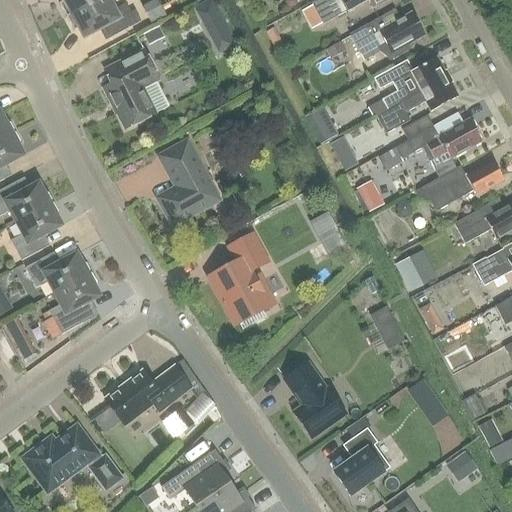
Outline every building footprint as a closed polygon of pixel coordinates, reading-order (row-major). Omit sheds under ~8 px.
[(66,18),(99,0),(62,0),(63,2),(59,4),(66,18)] [(109,0),(99,0),(66,18),(74,32),(78,29),(84,40),(105,28),(110,39),(141,22),(135,11),(131,14),(126,5),(115,10),(109,0)] [(156,0),(142,8),(151,25),(166,17),(156,0)] [(212,0),(209,0),(194,8),(201,21),(218,11),(212,0)] [(285,0),(284,3),(286,7),(290,9),(294,7),(295,3),(293,0),(285,0)] [(318,0),(315,2),(312,4),(323,26),(368,2),(372,9),(390,0),(318,0)] [(383,51),(387,52),(392,61),(408,52),(410,47),(408,45),(424,36),(412,15),(385,30),(380,21),(352,37),(366,62),(382,53),(382,51),(383,51)] [(158,27),(143,36),(148,46),(164,38),(158,27)] [(230,32),(212,42),(219,54),(236,45),(230,32)] [(341,43),(326,51),(331,61),(340,63),(344,60),(346,52),(341,43)] [(119,81),(102,89),(111,105),(112,104),(125,130),(156,114),(142,88),(159,80),(144,51),(112,67),(119,81)] [(390,110),(447,79),(443,72),(446,67),(443,60),(437,60),(436,59),(404,77),(396,81),(401,90),(399,93),(384,101),(390,110)] [(396,81),(404,77),(398,66),(373,79),(379,90),(396,81)] [(432,113),(458,98),(447,79),(390,110),(377,118),(386,135),(410,122),(406,114),(426,103),(432,113)] [(0,141),(15,133),(10,124),(5,122),(0,114),(0,141)] [(426,117),(402,131),(408,142),(433,128),(426,117)] [(409,142),(395,150),(402,161),(423,150),(431,164),(448,154),(451,159),(482,142),(471,121),(438,139),(433,129),(409,142)] [(332,125),(313,136),(319,147),(338,136),(332,125)] [(15,133),(0,141),(0,182),(5,180),(0,171),(0,168),(23,156),(19,148),(20,143),(15,133)] [(358,164),(344,138),(330,145),(345,172),(358,164)] [(173,225),(207,206),(217,201),(186,144),(161,158),(178,189),(159,199),(173,225)] [(433,169),(439,180),(457,170),(451,159),(433,169)] [(467,178),(461,168),(457,170),(439,180),(423,189),(436,213),(473,192),(476,198),(505,182),(494,163),(467,178)] [(30,189),(24,178),(0,191),(0,217),(10,212),(17,223),(53,203),(48,194),(43,192),(38,184),(30,189)] [(369,214),(384,206),(371,182),(356,190),(369,214)] [(53,203),(17,223),(23,235),(11,242),(21,262),(43,250),(37,240),(61,226),(57,218),(58,213),(53,203)] [(397,206),(396,209),(396,212),(397,214),(399,216),(402,217),(405,217),(407,216),(409,214),(410,211),(410,209),(409,206),(407,204),(404,203),(401,203),(399,204),(397,206)] [(454,226),(464,246),(492,231),(497,240),(511,231),(511,206),(489,219),(484,209),(454,226)] [(330,222),(314,230),(327,256),(343,247),(330,222)] [(210,278),(232,318),(254,306),(260,308),(272,301),(259,277),(254,280),(250,273),(267,263),(252,235),(229,248),(238,264),(210,278)] [(503,251),(473,267),(484,287),(511,272),(511,260),(509,262),(503,251)] [(55,294),(91,274),(86,264),(81,263),(76,255),(52,268),(46,257),(25,269),(36,289),(48,282),(55,294)] [(407,291),(421,284),(408,258),(394,265),(404,285),(407,291)] [(91,274),(55,294),(61,305),(49,312),(61,335),(82,324),(75,310),(99,297),(95,289),(96,283),(91,274)] [(511,303),(510,299),(496,307),(506,325),(511,321),(511,303)] [(254,306),(232,318),(238,329),(264,315),(260,308),(254,306)] [(386,308),(369,317),(376,330),(393,321),(386,308)] [(36,357),(16,319),(4,325),(27,368),(32,365),(30,361),(36,357)] [(426,324),(425,325),(432,337),(433,336),(442,331),(435,319),(426,324)] [(511,343),(503,349),(509,359),(511,357),(511,343)] [(182,361),(175,367),(192,389),(190,390),(196,399),(205,392),(182,361)] [(327,390),(308,363),(284,380),(303,407),(293,414),(311,440),(347,415),(329,389),(327,390)] [(104,400),(120,421),(125,427),(153,406),(159,413),(190,390),(192,389),(175,367),(152,384),(142,371),(104,400)] [(421,381),(405,392),(420,413),(429,415),(439,407),(421,381)] [(108,410),(94,421),(104,434),(118,423),(108,410)] [(170,420),(182,435),(195,425),(182,410),(170,420)] [(364,418),(345,431),(352,440),(367,430),(371,427),(364,418)] [(495,446),(508,438),(497,418),(484,425),(495,446)] [(24,460),(48,492),(85,464),(105,492),(121,480),(104,457),(100,461),(96,456),(97,455),(77,428),(45,451),(42,447),(24,460)] [(356,458),(334,474),(351,497),(390,470),(374,447),(378,445),(367,430),(352,440),(347,445),(356,458)] [(500,461),(511,456),(511,442),(496,449),(500,461)] [(185,491),(197,508),(229,486),(221,475),(227,470),(214,452),(161,489),(170,501),(185,491)] [(463,454),(454,460),(465,477),(475,470),(463,454)] [(511,470),(508,463),(498,469),(503,479),(511,473),(511,470)] [(253,511),(256,511),(243,493),(236,497),(229,486),(197,508),(199,511),(253,511)] [(0,511),(12,511),(0,495),(0,511)] [(416,511),(408,499),(389,511),(416,511)]
